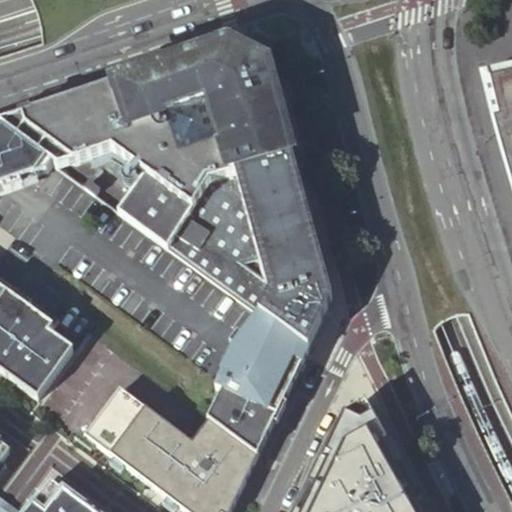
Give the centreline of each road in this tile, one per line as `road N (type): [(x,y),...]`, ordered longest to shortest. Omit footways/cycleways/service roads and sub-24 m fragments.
road 1 (primary): [(511,346),(440,135),(423,0)]
road 2 (primary): [(311,0),(391,306)]
road 3 (tertiary): [(391,306),(358,331),(272,511)]
road 4 (secondary): [(0,76),(212,0)]
road 5 (primary): [(391,306),(483,511)]
